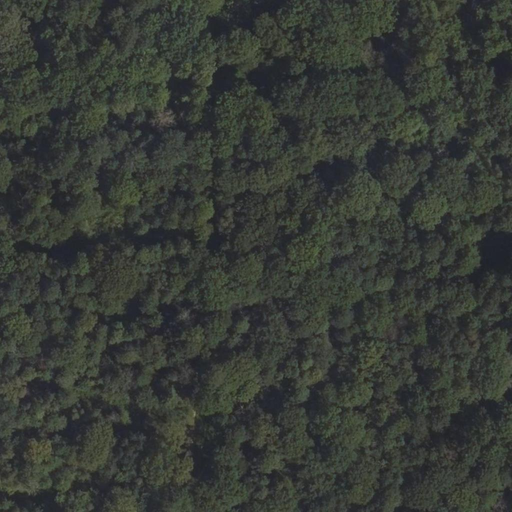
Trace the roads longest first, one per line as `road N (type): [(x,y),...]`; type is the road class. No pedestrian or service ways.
road 1 (track): [(511,68),(205,75)]
road 2 (track): [(0,81),(205,75)]
